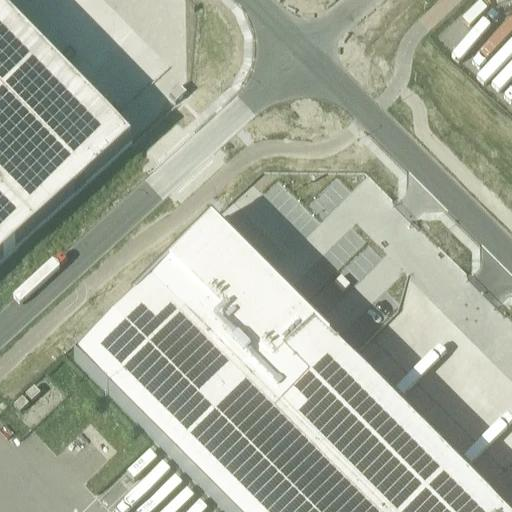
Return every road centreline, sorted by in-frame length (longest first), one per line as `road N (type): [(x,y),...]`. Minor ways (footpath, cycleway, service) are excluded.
road 1 (tertiary): [(0,334),(303,55)]
road 2 (unclassified): [(511,262),(303,55)]
